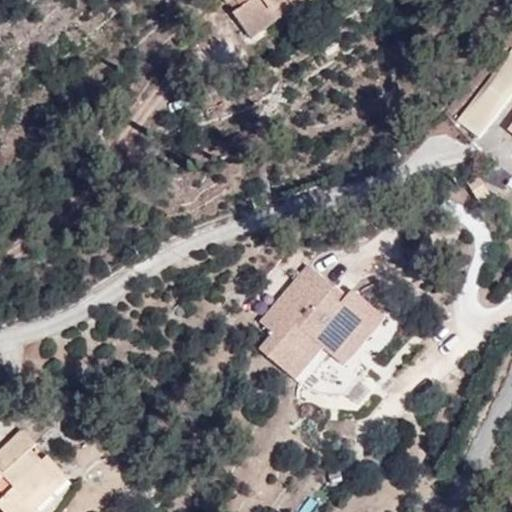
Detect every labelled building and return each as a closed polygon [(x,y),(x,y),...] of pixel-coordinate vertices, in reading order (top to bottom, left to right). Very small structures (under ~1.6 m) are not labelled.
[(199,0),(177,17),(186,28),(210,9),(202,0),(199,0)] [(221,0),(228,10),(232,6),(237,1),(244,10),(239,15),(235,17),(253,40),(279,19),(275,16),(291,4),(294,7),(299,13),(315,0),(221,0)] [(237,1),(232,6),(239,15),(244,10),(237,1)] [(279,19),(294,7),(291,4),(275,16),(279,19)] [(210,9),(186,28),(197,41),(220,22),(210,9)] [(511,98),(511,48),(510,48),(458,121),(480,138),(511,98)] [(464,182),(478,204),(491,195),(478,175),(464,182)] [(366,331),(382,309),(355,288),(348,295),(342,301),(333,292),(337,286),(310,266),(265,325),(278,336),(265,352),(301,380),(327,347),(337,354),(360,326),(366,331)] [(342,301),(348,295),(337,286),(333,292),(342,301)] [(389,317),(382,309),(366,331),(360,326),(337,354),(348,364),(389,317)] [(40,473),(46,468),(32,453),(0,483),(0,511),(1,511),(51,511),(52,511),(56,511),(73,497),(57,480),(51,485),(40,473)] [(57,480),(46,468),(40,473),(51,485),(57,480)] [(67,511),(78,503),(73,497),(56,511),(52,511),(51,511),(67,511)]
